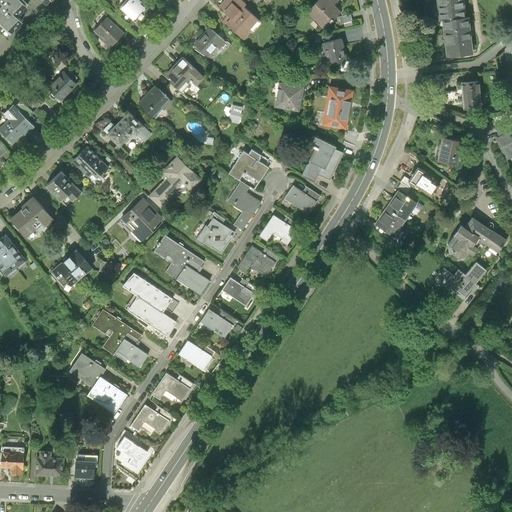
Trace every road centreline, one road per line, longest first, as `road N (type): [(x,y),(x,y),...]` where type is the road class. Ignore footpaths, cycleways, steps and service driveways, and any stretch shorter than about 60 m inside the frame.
road 1 (residential): [(105,498),(115,431),(277,195),(281,177)]
road 2 (primary): [(146,510),(338,223)]
road 3 (primary): [(338,223),(381,131),(388,73),(376,0)]
road 4 (residential): [(470,343),(338,223)]
road 5 (residential): [(0,194),(116,86)]
